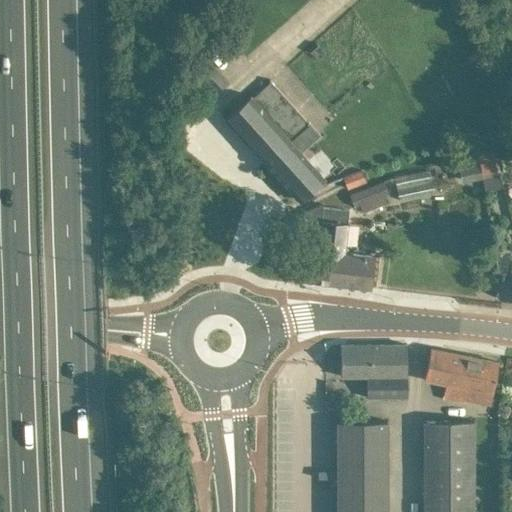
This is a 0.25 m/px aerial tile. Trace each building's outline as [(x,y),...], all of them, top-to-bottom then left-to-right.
[(290,140),(309,123),(269,79),(226,118),(299,199),(324,177),(290,140)] [(479,160),(483,178),(492,176),(497,175),(493,150),(477,153),(478,158),(479,160)] [(461,182),(481,178),(479,160),(458,164),(461,182)] [(362,169),(343,176),(347,188),(366,180),(362,169)] [(398,177),(401,192),(433,186),(430,171),(398,177)] [(383,179),(348,194),(355,209),(359,207),(361,212),(388,202),(385,196),(389,195),(383,179)] [(322,205),(302,212),(300,213),(299,218),(321,220),(314,281),(331,282),(334,249),(332,249),(333,233),(345,234),(348,210),(321,207),(322,205)] [(374,254),(343,250),(345,234),(333,233),(332,249),(334,249),(331,282),(371,287),(373,267),(374,254)] [(340,343),(340,363),(340,373),(366,374),(366,395),(406,395),(406,363),(406,343),(340,343)] [(492,389),(494,381),(498,361),(430,347),(426,367),(424,376),(447,381),(444,395),(461,399),(464,383),(492,389)] [(387,511),(387,420),(337,420),(337,511),(387,511)] [(474,511),(475,420),(423,420),(422,511),(474,511)]
